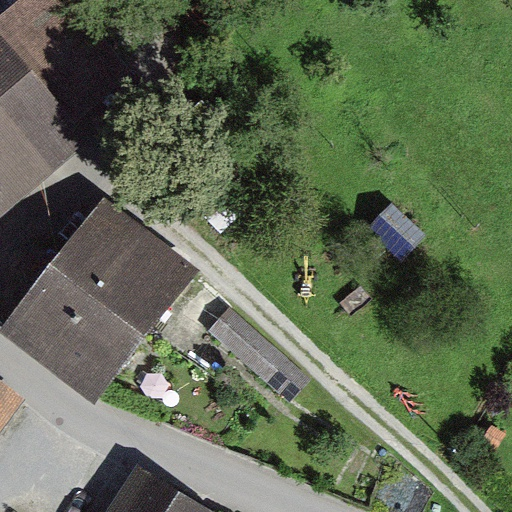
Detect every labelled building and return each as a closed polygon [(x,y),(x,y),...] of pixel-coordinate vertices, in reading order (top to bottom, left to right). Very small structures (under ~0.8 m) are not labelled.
[(83,112),(133,70),(72,0),(35,0),(4,27),(0,22),(0,227),(105,138),(83,112)] [(98,403),(198,277),(103,207),(7,331),(98,403)] [(308,381),(233,312),(213,333),(288,402),(308,381)] [(0,430),(21,402),(0,385),(0,430)] [(206,511),(139,473),(116,511),(206,511)]
